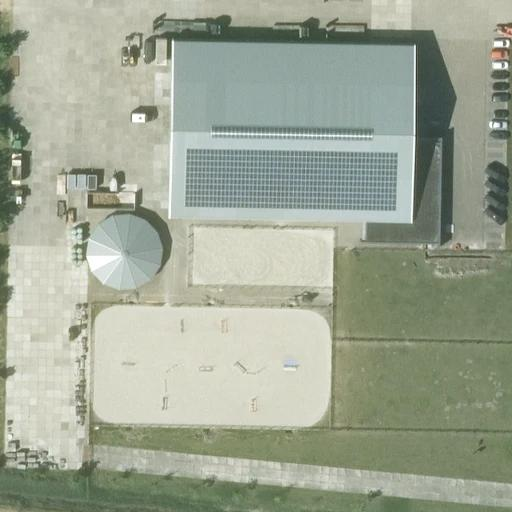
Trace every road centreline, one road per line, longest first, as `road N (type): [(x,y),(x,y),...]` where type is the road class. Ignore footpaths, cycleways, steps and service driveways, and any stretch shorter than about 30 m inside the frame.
road 1 (track): [(511,496),(53,452),(64,0)]
road 2 (track): [(0,4),(468,17)]
